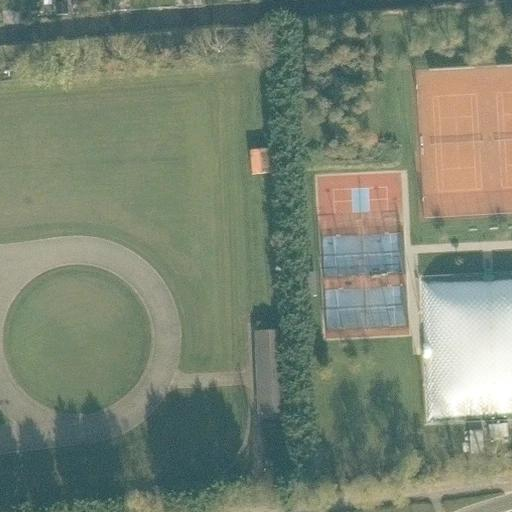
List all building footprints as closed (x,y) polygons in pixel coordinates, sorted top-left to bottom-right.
[(39,13),(56,12),(55,0),(45,0),(46,0),(39,0),(39,13)] [(201,0),(185,0),(186,8),(202,7),(201,0)] [(79,6),(70,7),(71,15),(80,14),(79,6)] [(268,350),(254,351),(257,415),(282,414),(279,333),(267,334),(268,350)] [(508,425),(488,426),(489,439),(508,438),(508,425)] [(469,432),(470,456),(484,455),(483,431),(469,432)]
